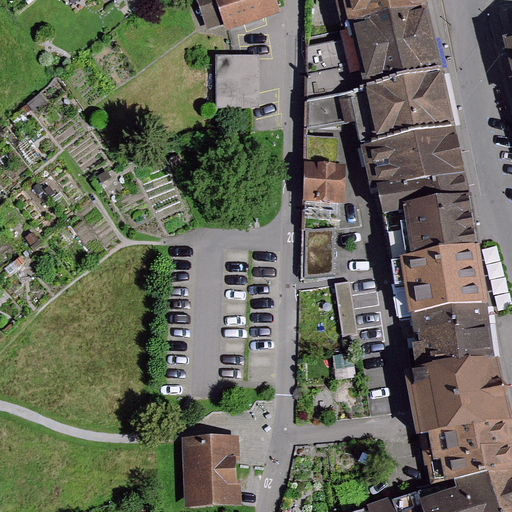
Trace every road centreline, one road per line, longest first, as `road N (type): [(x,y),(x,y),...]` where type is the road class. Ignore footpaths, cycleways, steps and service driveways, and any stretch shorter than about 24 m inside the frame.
road 1 (residential): [(294,0),(286,366),(266,511)]
road 2 (tertiary): [(511,234),(465,46),(472,0)]
